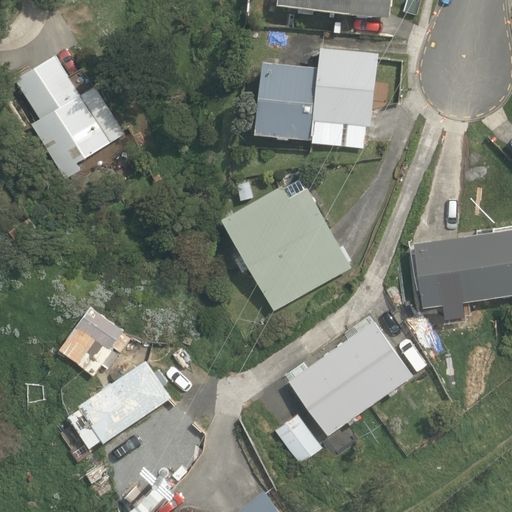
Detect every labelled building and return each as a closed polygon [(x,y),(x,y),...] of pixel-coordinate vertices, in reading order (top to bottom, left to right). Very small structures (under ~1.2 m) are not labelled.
[(280,0),(280,2),(392,16),(393,0),(280,0)] [(372,125),(382,51),(324,44),(321,65),(267,58),(258,131),(280,134),(280,136),(292,137),(292,136),(314,139),(314,141),(365,147),(369,124),(372,125)] [(18,76),(42,117),(34,122),(68,178),(84,168),(80,160),(128,131),(99,83),(96,84),(92,78),(80,85),(61,51),(18,76)] [(276,308),(354,266),(310,185),(307,187),(302,177),(287,186),(286,183),(226,215),(246,252),(238,256),(246,269),(253,265),(276,308)] [(511,226),(417,239),(422,273),(417,273),(419,291),(424,290),(426,305),(449,302),(451,308),(460,307),(459,300),(511,293),(511,226)] [(127,329),(92,303),(59,348),(96,375),(104,364),(109,367),(121,350),(123,351),(134,336),(125,330),(127,329)] [(417,373),(378,318),(292,378),(330,433),(350,420),(352,423),(360,417),(358,414),(390,392),(392,395),(399,390),(397,387),(417,373)] [(148,356),(81,403),(83,407),(71,415),(76,423),(62,433),(72,449),(86,439),(91,447),(104,438),(107,442),(175,395),(148,356)] [(325,447),(300,411),(277,428),(301,463),(325,447)] [(283,511),(266,489),(236,511),(283,511)]
